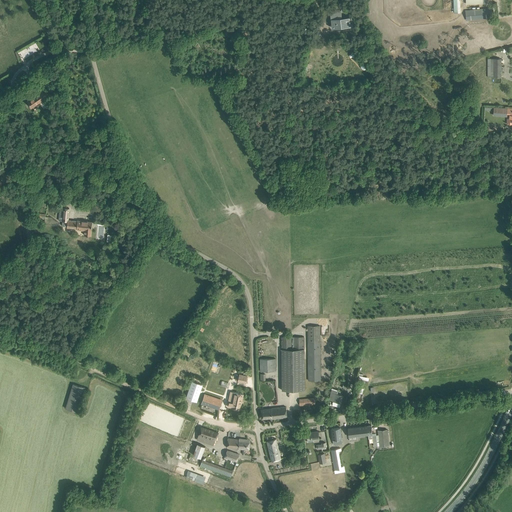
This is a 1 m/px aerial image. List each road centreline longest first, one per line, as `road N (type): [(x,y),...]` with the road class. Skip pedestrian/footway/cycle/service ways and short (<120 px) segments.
road 1 (unclassified): [(257,428),(248,294),(233,273),(163,234),(143,208),(110,123),(85,0)]
road 2 (track): [(257,428),(193,414),(0,332)]
road 3 (unclassified): [(257,428),(388,410)]
road 4 (track): [(388,410),(511,392)]
road 5 (tertiary): [(448,511),(511,406)]
